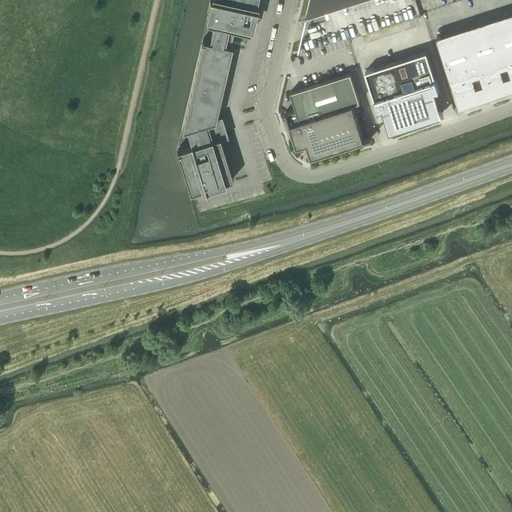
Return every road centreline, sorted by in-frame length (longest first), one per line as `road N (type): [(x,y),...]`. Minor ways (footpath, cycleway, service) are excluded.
road 1 (unclassified): [(285,0),(260,102),(268,151),(285,175),(322,175),(511,108)]
road 2 (primary): [(19,316),(275,255),(356,219)]
road 3 (primary): [(356,219),(30,291)]
road 4 (primary): [(356,219),(511,165)]
